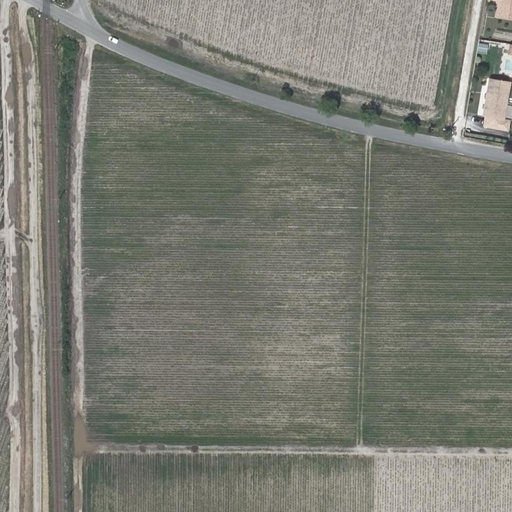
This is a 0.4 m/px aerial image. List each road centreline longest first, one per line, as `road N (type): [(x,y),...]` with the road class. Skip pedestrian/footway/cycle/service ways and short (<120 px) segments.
road 1 (residential): [(13,511),(11,0)]
road 2 (unclassified): [(511,155),(241,88),(93,32),(35,0)]
road 3 (track): [(78,511),(76,185),(93,32)]
